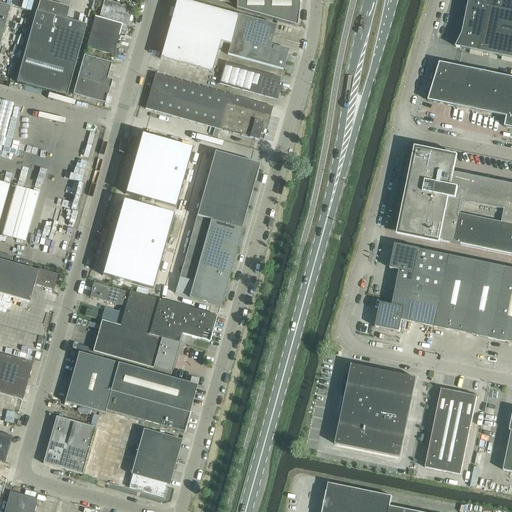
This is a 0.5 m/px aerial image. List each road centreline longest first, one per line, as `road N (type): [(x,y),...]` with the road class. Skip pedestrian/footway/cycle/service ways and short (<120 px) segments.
road 1 (unclassified): [(144,511),(32,480),(24,466),(151,0)]
road 2 (unclassified): [(179,511),(307,59),(315,0)]
road 3 (unclassified): [(511,377),(349,341),(346,321),(398,131)]
road 4 (primary): [(245,511),(340,163)]
road 5 (primary): [(340,163),(394,0)]
road 6 (primary): [(370,0),(340,163)]
road 7 (unknown): [(279,155),(124,111)]
road 8 (unclassified): [(398,131),(435,0)]
